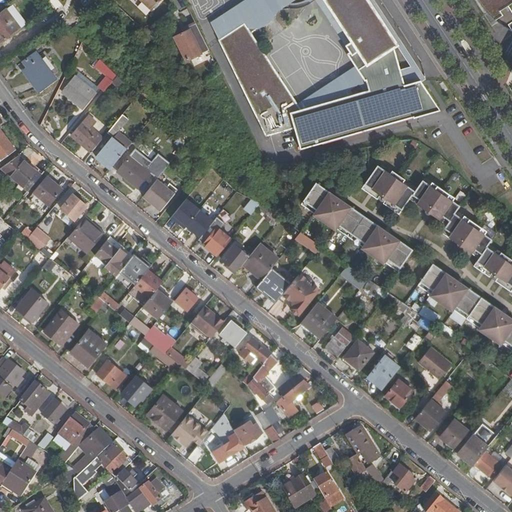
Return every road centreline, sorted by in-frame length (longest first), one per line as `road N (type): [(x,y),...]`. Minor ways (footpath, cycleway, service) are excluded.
road 1 (residential): [(358,403),(38,139),(0,91)]
road 2 (residential): [(210,494),(0,325)]
road 3 (unclassified): [(358,403),(210,494)]
road 4 (residential): [(493,511),(358,403)]
road 5 (tertiary): [(511,144),(416,0)]
